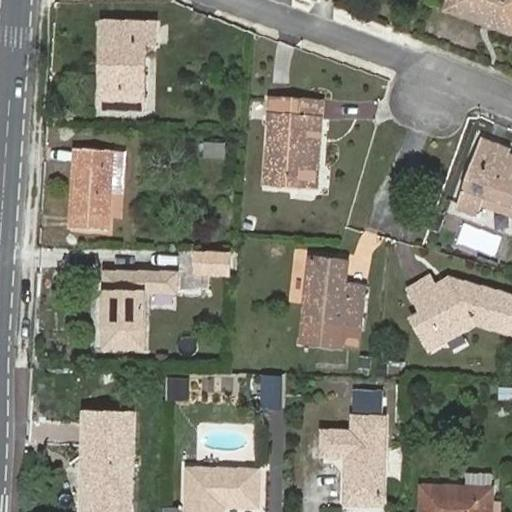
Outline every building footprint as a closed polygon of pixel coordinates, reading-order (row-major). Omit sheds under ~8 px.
[(511,32),(511,0),(450,0),(447,9),(511,32)] [(103,108),(144,109),(146,43),(156,43),(157,23),(105,22),(103,108)] [(266,185),(318,188),(323,102),(271,99),(266,185)] [(511,205),(511,154),(503,151),(504,148),(482,140),(458,207),(480,215),(486,196),(511,205)] [(225,157),(225,144),(206,144),(205,157),(225,157)] [(72,224),(108,227),(114,155),(77,152),(72,224)] [(444,219),(435,216),(430,228),(440,231),(444,219)] [(344,296),(345,286),(347,263),(312,259),(303,341),(358,346),(364,298),(344,296)] [(177,292),(177,274),(107,273),(106,347),(144,348),(145,292),(177,292)] [(511,332),(511,296),(450,279),(436,286),(430,277),(410,289),(424,313),(414,318),(431,349),(478,323),(511,332)] [(169,376),(168,399),(189,399),(190,376),(169,376)] [(283,377),(263,376),(262,409),(283,409),(283,377)] [(348,502),(383,503),(385,418),(380,417),(380,399),(358,399),(358,417),(354,417),(353,432),(324,432),(324,456),(348,456),(348,502)] [(94,510),(130,511),(133,416),(86,414),(85,457),(95,457),(94,510)] [(258,506),(259,471),(189,469),(187,511),(222,511),(223,505),(258,506)] [(492,511),(493,474),(467,473),(467,488),(423,486),(421,511),(492,511)]
